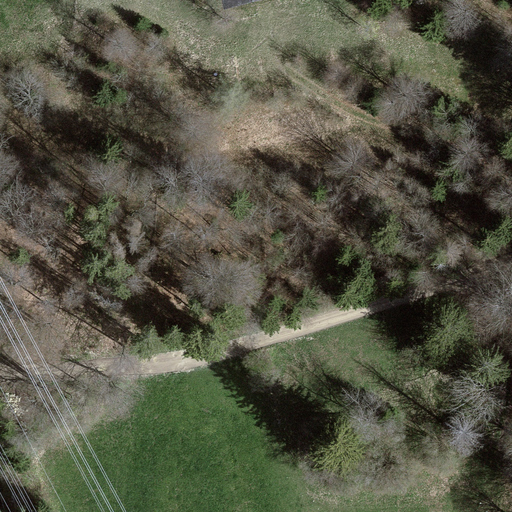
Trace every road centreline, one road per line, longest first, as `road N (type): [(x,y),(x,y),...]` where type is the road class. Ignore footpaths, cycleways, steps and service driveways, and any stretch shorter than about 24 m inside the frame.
road 1 (track): [(0,368),(229,343),(454,278),(511,253)]
road 2 (track): [(511,156),(350,115),(274,61)]
road 3 (track): [(454,278),(464,368),(511,464)]
